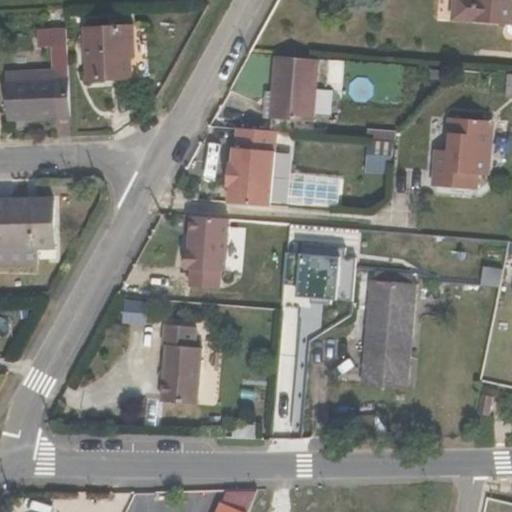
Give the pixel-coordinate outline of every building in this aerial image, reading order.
[(511,0),(454,0),(452,19),(511,24),(511,0)] [(90,79),(135,77),(133,27),(88,29),(90,79)] [(14,82),(7,82),(9,121),(71,118),(69,79),(68,47),(67,31),(40,32),(40,48),(54,48),(55,71),(13,73),(14,82)] [(320,59),(277,56),(274,93),(280,93),(278,119),(315,122),(320,59)] [(274,93),(272,118),(278,119),(280,93),(274,93)] [(435,187),(476,191),(477,174),(490,175),(495,122),(450,118),(446,150),(438,149),(435,187)] [(279,131),(239,127),(237,147),(236,147),(235,163),(232,163),(230,186),(234,186),(233,202),(274,206),(279,131)] [(394,166),(396,141),(371,139),(369,164),(394,166)] [(43,235),(57,235),(56,198),(0,200),(0,245),(44,243),(43,235)] [(192,270),(190,287),(220,290),(222,272),(226,273),(230,219),(192,216),(189,251),(187,251),(185,270),(192,270)] [(416,285),(376,282),(372,315),(369,315),(363,387),(407,390),(416,285)] [(163,399),(200,403),(205,348),(197,348),(199,327),(166,324),(164,348),(167,348),(163,399)]
